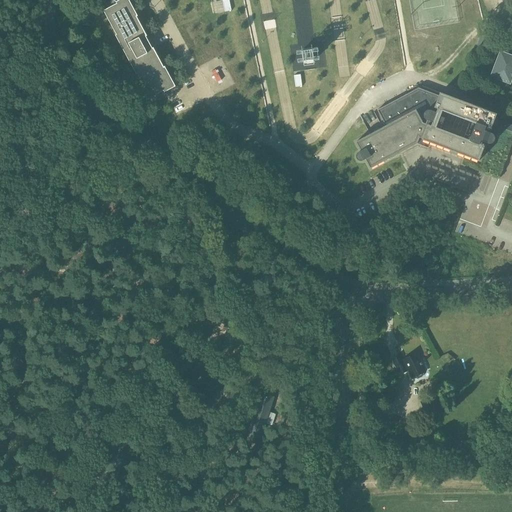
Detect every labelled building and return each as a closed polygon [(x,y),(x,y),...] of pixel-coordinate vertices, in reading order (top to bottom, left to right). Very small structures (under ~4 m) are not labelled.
[(164,68),(154,49),(153,48),(153,49),(152,49),(149,43),(150,43),(149,42),(149,43),(146,37),(147,37),(137,18),(137,17),(138,17),(128,0),(121,0),(116,3),(117,4),(104,11),(114,31),(117,30),(119,34),(116,36),(137,75),(140,73),(142,77),(140,79),(150,99),(164,91),(164,93),(176,87),(175,86),(165,67),(164,67),(164,68)] [(225,0),(222,1),(225,12),(231,11),(228,0),(225,0)] [(478,46),(484,49),(489,37),(482,35),(478,46)] [(511,55),(500,51),(490,77),(510,84),(511,81),(511,79),(511,55)] [(300,75),(294,76),(295,88),(302,87),(300,75)] [(492,126),(494,120),(496,114),(467,103),(439,93),(438,96),(424,91),(424,92),(421,94),(419,88),(377,111),(386,126),(356,142),(361,152),(359,153),(358,153),(357,154),(357,155),(356,156),(356,157),(356,158),(357,159),(357,160),(358,160),(358,161),(359,161),(360,162),(361,162),(362,162),(363,161),(365,160),(370,169),(417,144),(419,138),(422,140),(465,157),(478,162),(484,146),(481,145),(482,141),(488,144),(489,144),(490,144),(491,144),(492,143),(493,143),(493,142),(494,141),(494,140),(494,139),(494,138),(494,137),(494,136),(493,135),(492,134),(491,134),(486,132),(487,128),(490,130),(492,126)] [(511,126),(494,120),(492,126),(511,133),(511,126)] [(279,165),(275,169),(283,176),(287,171),(279,165)] [(400,357),(392,360),(399,375),(408,371),(411,378),(414,377),(418,379),(421,377),(423,373),(425,372),(422,365),(421,363),(420,361),(425,358),(419,360),(416,354),(406,358),(407,359),(404,360),(403,360),(401,361),(400,357)] [(273,398),(261,394),(250,390),(234,437),(257,445),(273,398)] [(435,395),(420,403),(425,413),(440,406),(435,395)]
